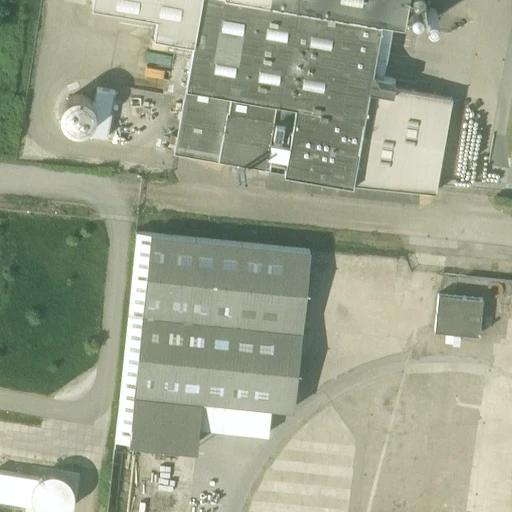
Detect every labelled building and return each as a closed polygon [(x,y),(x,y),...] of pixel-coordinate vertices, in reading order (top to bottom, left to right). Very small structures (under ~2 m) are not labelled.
[(92,0),(91,4),(156,16),(153,35),(193,42),(174,153),(220,160),(220,159),(263,166),(262,168),(284,172),(284,173),(352,185),(352,184),(435,193),(452,99),(394,89),(395,82),(394,81),(371,77),(381,21),(403,25),(407,0),(92,0)] [(54,130),(110,131),(111,87),(88,86),(88,95),(55,94),(54,130)] [(310,252),(153,235),(145,314),(301,331),(310,252)] [(432,293),(431,330),(478,331),(479,294),(432,293)] [(293,410),(301,331),(145,314),(136,393),(202,400),(293,410)] [(196,456),(202,400),(136,393),(131,449),(196,456)]
